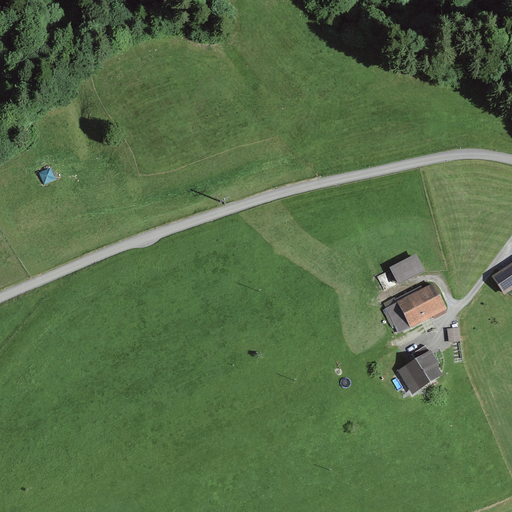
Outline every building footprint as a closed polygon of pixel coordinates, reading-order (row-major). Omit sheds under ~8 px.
[(428,273),(422,255),(393,264),(399,282),(428,273)] [(511,264),(498,275),(493,284),(501,296),(511,289),(511,264)] [(392,267),(382,271),(387,282),(397,277),(392,267)] [(444,311),(432,286),(383,308),(395,333),(444,311)] [(450,326),(451,340),(463,339),(461,325),(450,326)] [(423,353),(393,370),(408,396),(438,379),(423,353)]
